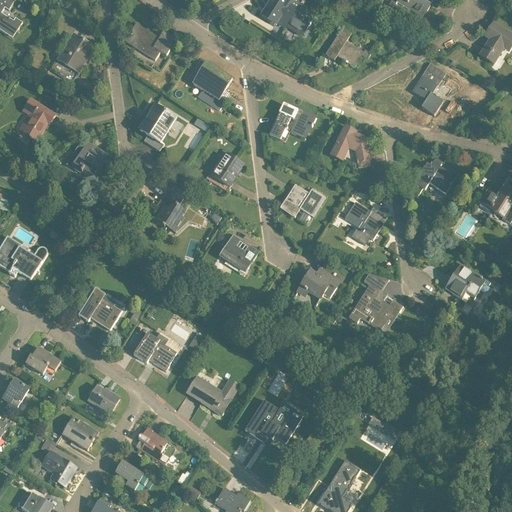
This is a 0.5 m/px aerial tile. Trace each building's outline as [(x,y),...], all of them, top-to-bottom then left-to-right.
[(0,0),(0,32),(5,36),(13,40),(23,24),(16,20),(14,23),(2,15),(5,10),(9,12),(16,1),(15,0),(0,0)] [(302,37),(313,20),(289,5),(292,0),(272,0),(272,2),(271,1),(270,2),(271,3),(262,17),(276,26),(279,21),(286,25),(285,27),(302,37)] [(428,11),(434,0),(398,0),(396,5),(391,2),(385,12),(389,15),(391,12),(404,20),(409,12),(415,16),(415,17),(416,16),(418,17),(424,8),(428,11)] [(480,57),(494,66),(506,45),(511,48),(511,47),(511,36),(493,24),(487,35),(492,38),(480,57)] [(166,58),(176,42),(175,43),(163,36),(164,34),(163,34),(158,42),(151,38),(153,36),(146,31),(144,34),(136,29),(132,36),(131,35),(130,37),(130,38),(126,44),(127,45),(127,44),(155,62),(160,54),(166,58)] [(371,56),(370,55),(365,52),(363,54),(346,43),(351,35),(343,30),(325,57),(334,63),(338,57),(342,59),(341,61),(346,64),(345,65),(347,66),(348,65),(354,69),(362,58),(367,61),(371,56)] [(81,35),(79,40),(74,37),(54,69),(61,74),(59,76),(72,85),(86,62),(85,62),(93,49),(94,50),(84,43),(87,38),(81,35)] [(207,64),(189,93),(219,112),(232,95),(226,91),(233,80),(207,64)] [(442,82),(442,81),(446,75),(435,67),(430,74),(426,71),(412,94),(421,99),(422,99),(427,102),(421,110),(434,118),(443,103),(433,96),(442,82)] [(5,79),(11,76),(8,70),(2,73),(5,79)] [(32,118),(22,134),(37,144),(46,129),(44,128),(47,125),(50,126),(56,117),(31,101),(24,112),(32,118)] [(285,144),(290,134),(305,141),(312,126),(316,119),(298,111),(298,112),(284,106),(279,115),(280,116),(270,135),(269,137),(285,144)] [(160,145),(156,151),(159,152),(163,147),(164,147),(176,129),(172,127),(176,120),(156,107),(151,114),(153,115),(148,124),(146,123),(140,132),(148,137),(145,143),(145,144),(149,138),(160,145)] [(211,127),(205,124),(201,130),(207,133),(211,127)] [(371,143),(359,137),(358,138),(355,137),(356,134),(345,128),(331,157),(341,162),(347,149),(356,153),(359,170),(371,168),(368,150),(368,148),(369,149),(370,147),(369,146),(371,143)] [(73,168),(92,180),(93,181),(108,157),(88,144),(81,155),(73,168)] [(244,166),(227,155),(213,178),(230,189),(244,166)] [(415,185),(409,194),(417,199),(422,190),(425,192),(430,185),(445,196),(456,178),(440,168),(442,166),(434,161),(431,167),(427,165),(414,185),(415,185)] [(308,172),(313,175),(316,170),(311,167),(308,172)] [(313,220),(326,200),(312,191),(309,195),(295,187),(280,211),(295,220),(300,211),(313,220)] [(479,203),(504,219),(511,205),(511,191),(506,188),(498,201),(486,193),(479,203)] [(164,197),(157,208),(152,205),(150,208),(160,214),(155,223),(150,219),(149,220),(165,229),(166,228),(176,234),(184,220),(182,219),(186,213),(194,217),(197,212),(189,207),(185,212),(175,206),(177,202),(165,195),(164,196),(164,197)] [(382,219),(372,211),(370,214),(363,209),(359,217),(354,214),(350,221),(355,224),(353,226),(358,229),(352,239),(363,246),(368,238),(373,242),(378,233),(377,232),(381,225),(379,224),(382,219)] [(221,245),(225,239),(219,235),(215,241),(221,245)] [(233,238),(220,259),(246,275),(258,254),(233,238)] [(38,252),(34,258),(19,249),(21,247),(7,239),(0,251),(0,266),(10,273),(9,275),(15,279),(18,274),(31,281),(36,273),(47,257),(47,254),(46,251),(43,249),(40,250),(38,252)] [(323,252),(318,247),(315,250),(320,255),(323,252)] [(501,265),(508,267),(510,259),(503,257),(501,265)] [(488,288),(490,285),(461,266),(445,291),(448,287),(455,292),(452,296),(462,302),(469,290),(470,291),(471,289),(478,294),(478,295),(480,292),(483,294),(487,293),(490,289),(488,288)] [(350,271),(355,277),(358,274),(354,268),(350,271)] [(341,283),(321,270),(317,277),(311,273),(295,298),(301,289),(305,291),(304,292),(307,293),(320,301),(316,307),(316,308),(324,296),(330,300),(335,290),(336,291),(341,283)] [(491,281),(503,289),(508,280),(496,272),(491,281)] [(389,307),(383,303),(387,296),(382,293),(389,282),(368,277),(364,284),(369,287),(349,319),(357,325),(360,320),(380,333),(384,326),(389,329),(403,308),(392,302),(389,307)] [(110,332),(121,315),(102,303),(106,297),(96,290),(79,317),(88,323),(92,318),(110,330),(109,332),(110,332)] [(137,311),(131,320),(137,324),(143,315),(137,311)] [(160,334),(156,340),(148,334),(134,357),(147,365),(148,363),(166,374),(178,355),(180,357),(183,352),(182,348),(160,334)] [(198,334),(193,341),(199,344),(203,338),(198,334)] [(48,355),(43,352),(38,349),(32,358),(31,358),(26,365),(43,377),(48,369),(55,373),(61,364),(61,363),(60,365),(47,356),(48,355)] [(221,417),(239,389),(229,383),(222,395),(198,380),(188,395),(202,404),(202,405),(221,417)] [(19,407),(29,391),(15,382),(3,401),(12,406),(14,404),(19,407)] [(98,389),(89,402),(102,411),(101,412),(110,417),(120,401),(106,392),(105,394),(98,389)] [(286,445),(301,420),(282,408),(280,412),(265,403),(246,433),(262,443),(265,436),(272,441),(274,438),(286,445)] [(99,435),(74,419),(62,437),(88,453),(95,442),(98,435),(99,435)] [(7,442),(13,432),(3,425),(4,423),(3,423),(0,427),(0,442),(2,439),(7,442)] [(147,430),(143,438),(142,437),(141,437),(141,438),(140,438),(139,438),(139,439),(139,440),(139,441),(139,442),(140,442),(136,449),(158,463),(163,456),(161,454),(168,444),(152,434),(153,433),(147,430)] [(60,478),(57,483),(65,488),(74,474),(69,470),(71,467),(72,467),(51,454),(42,467),(60,478)] [(116,475),(129,484),(127,487),(134,492),(139,485),(144,488),(148,481),(143,478),(144,477),(123,464),(116,475)] [(344,464),(319,505),(330,511),(331,511),(333,510),(335,511),(349,511),(353,506),(343,499),(360,474),(344,464)] [(7,466),(4,472),(13,477),(16,471),(7,466)] [(187,486),(190,476),(184,474),(181,484),(187,486)] [(41,487),(39,492),(45,495),(48,490),(41,487)] [(182,490),(177,487),(174,492),(179,496),(182,490)] [(190,487),(186,493),(197,500),(201,494),(190,487)] [(224,490),(215,505),(225,511),(241,511),(242,511),(244,511),(250,503),(242,498),(240,501),(236,499),(237,498),(224,490)] [(54,509),(33,495),(22,511),(23,511),(49,511),(52,508),(54,509)] [(100,501),(99,504),(93,511),(118,511),(117,511),(110,511),(109,511),(111,507),(100,501)]
